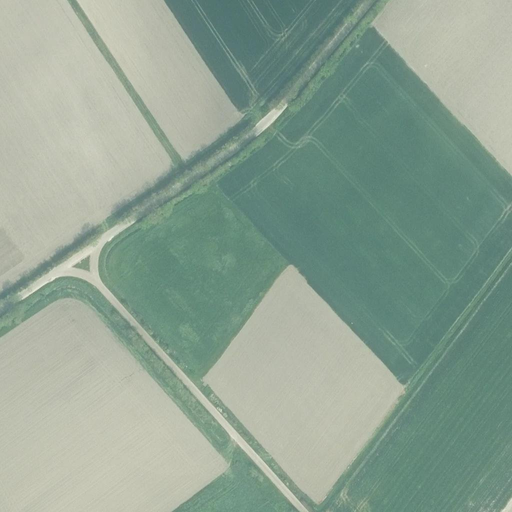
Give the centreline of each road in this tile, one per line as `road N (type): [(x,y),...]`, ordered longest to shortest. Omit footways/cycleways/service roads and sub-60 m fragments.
road 1 (unclassified): [(102,241),(269,119),(369,0)]
road 2 (unclassified): [(305,511),(96,282)]
